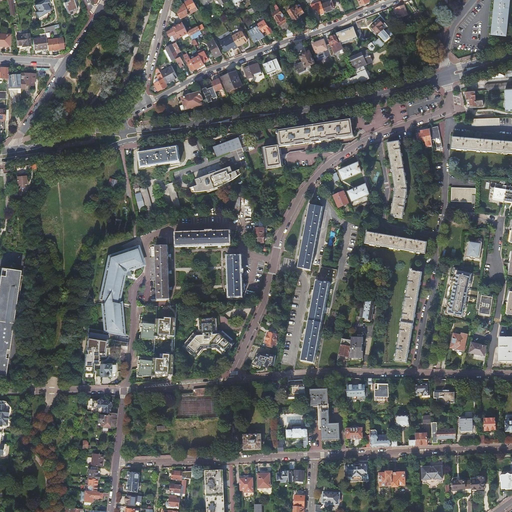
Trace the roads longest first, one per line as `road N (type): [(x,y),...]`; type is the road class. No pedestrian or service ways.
road 1 (secondary): [(125,136),(447,76)]
road 2 (residential): [(124,389),(134,289),(148,274),(152,235),(236,225),(243,248),(276,259)]
road 3 (residential): [(143,105),(401,0)]
road 4 (residential): [(234,380),(314,371),(511,375)]
road 5 (residential): [(511,448),(311,456)]
road 6 (residential): [(311,456),(115,466)]
road 7 (unclassified): [(447,76),(451,110),(365,140),(327,164)]
road 8 (unclassified): [(234,380),(276,259)]
road 9 (residential): [(0,390),(124,389)]
road 10 (secondary): [(12,154),(80,158),(125,136)]
